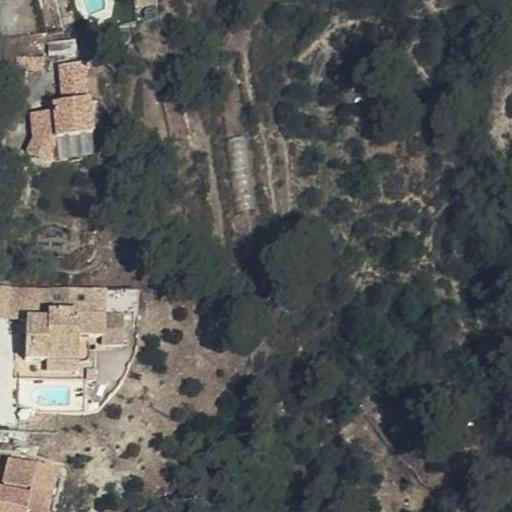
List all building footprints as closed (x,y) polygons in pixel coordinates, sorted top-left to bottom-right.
[(91,65),(59,68),(62,101),(94,99),(91,65)] [(91,102),(53,104),(51,113),(33,114),(32,133),(24,152),(41,158),(52,137),(90,137),(91,102)] [(63,290),(26,289),(25,325),(43,326),(61,326),(63,290)] [(61,326),(43,326),(39,370),(60,370),(62,361),(89,362),(89,345),(109,346),(110,352),(130,351),(132,327),(102,325),(103,292),(99,292),(63,290),(61,326)] [(62,361),(60,370),(59,379),(88,379),(89,362),(62,361)] [(24,506),(0,499),(0,511),(44,511),(55,473),(6,459),(0,487),(0,488),(26,495),(24,506)] [(0,488),(0,499),(24,506),(26,495),(0,488)]
